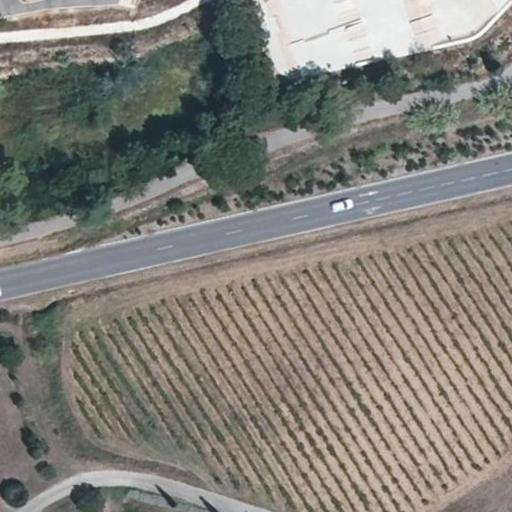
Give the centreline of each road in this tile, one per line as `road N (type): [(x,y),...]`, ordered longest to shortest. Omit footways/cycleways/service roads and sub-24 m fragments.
road 1 (secondary): [(0,286),(511,166)]
road 2 (track): [(81,475),(54,429),(24,280)]
